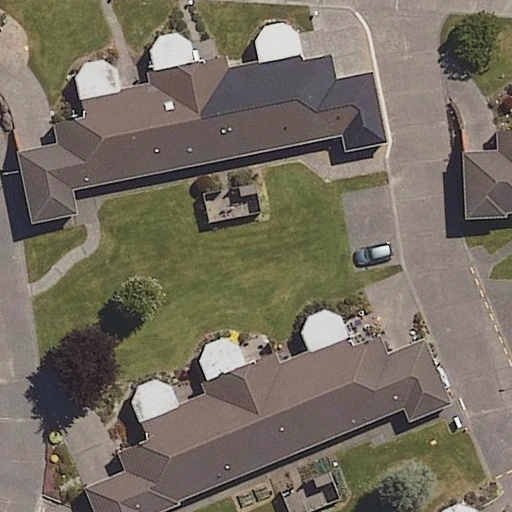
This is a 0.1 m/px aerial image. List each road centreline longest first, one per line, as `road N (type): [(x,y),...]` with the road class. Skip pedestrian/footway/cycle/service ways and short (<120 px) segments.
road 1 (residential): [(504,424),(434,250),(402,0)]
road 2 (residential): [(4,511),(15,404),(0,314)]
